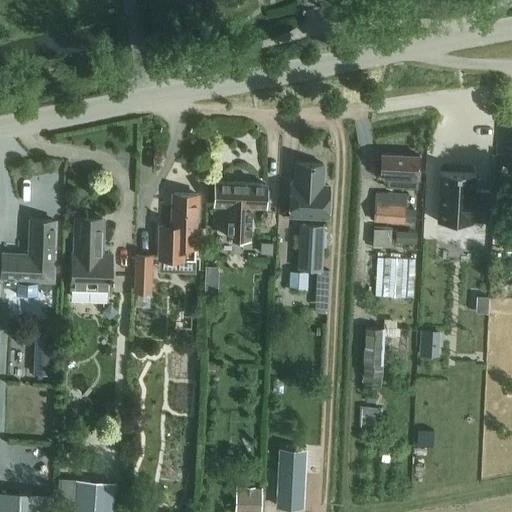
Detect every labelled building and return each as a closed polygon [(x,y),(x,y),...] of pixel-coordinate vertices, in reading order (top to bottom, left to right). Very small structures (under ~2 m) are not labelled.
[(193,27),(188,21),(172,24),(168,28),(181,40),(193,27)] [(380,151),(379,176),(387,176),(386,186),(417,188),(419,153),(380,151)] [(289,215),(328,217),(329,185),(322,185),(323,164),(297,162),(296,184),(291,184),(289,215)] [(439,172),(436,222),(474,224),(474,222),(489,223),(491,190),(476,189),(476,174),(439,172)] [(252,239),(252,207),(265,207),(265,182),(214,181),(214,206),(228,207),(227,238),(252,239)] [(404,223),(406,194),(375,192),(373,221),(404,223)] [(160,226),(159,261),(196,261),(196,246),(200,246),(201,229),(194,229),(195,195),(175,194),(174,226),(160,226)] [(73,252),(72,287),(71,297),(77,297),(83,302),(95,302),(101,298),(107,298),(108,288),(110,288),(111,253),(103,253),(104,218),(76,217),(75,252),(73,252)] [(3,254),(2,276),(17,277),(16,293),(38,294),(38,278),(52,279),(55,220),(33,219),(31,255),(3,254)] [(299,224),(298,257),(297,269),(317,270),(322,270),(322,269),(324,225),(299,224)] [(373,228),(372,246),(389,246),(390,229),(373,228)] [(417,243),(417,232),(396,230),(396,242),(417,243)] [(261,242),(261,253),(273,253),(273,242),(261,242)] [(136,254),(134,292),(140,293),(150,293),(152,293),(153,255),(136,254)] [(414,259),(376,257),(374,295),(412,297),(414,259)] [(206,266),(205,275),(219,276),(219,266),(206,266)] [(317,270),(316,289),(328,290),(329,270),(322,269),(322,270),(317,270)] [(132,294),(131,310),(140,310),(150,301),(150,293),(140,293),(134,292),(133,292),(132,292),(132,294)] [(476,296),(476,312),(488,313),(489,297),(476,296)] [(365,327),(362,375),(383,375),(383,365),(382,365),(382,364),(383,364),(385,335),(385,327),(384,327),(365,327)] [(385,327),(385,335),(390,335),(398,335),(399,328),(397,328),(385,327)] [(421,330),(419,355),(438,357),(440,331),(421,330)] [(35,337),(34,373),(52,374),(53,338),(35,337)] [(111,346),(105,349),(105,355),(110,358),(116,355),(116,350),(111,346)] [(362,375),(362,382),(382,383),(383,375),(362,375)] [(273,381),(273,394),(284,394),(284,381),(273,381)] [(377,426),(378,407),(360,406),(359,425),(377,426)] [(66,411),(66,417),(69,421),(75,422),(80,419),(81,413),(77,408),(71,407),(66,411)] [(419,434),(418,447),(428,447),(428,434),(419,434)] [(279,477),(278,506),(303,508),(305,449),(281,448),(279,477)] [(75,511),(113,511),(115,482),(78,479),(78,481),(76,501),(75,511)] [(76,501),(78,481),(58,480),(56,499),(76,501)] [(236,486),(235,511),(260,511),(261,498),(262,487),(236,486)] [(0,490),(0,511),(49,511),(50,492),(0,490)]
